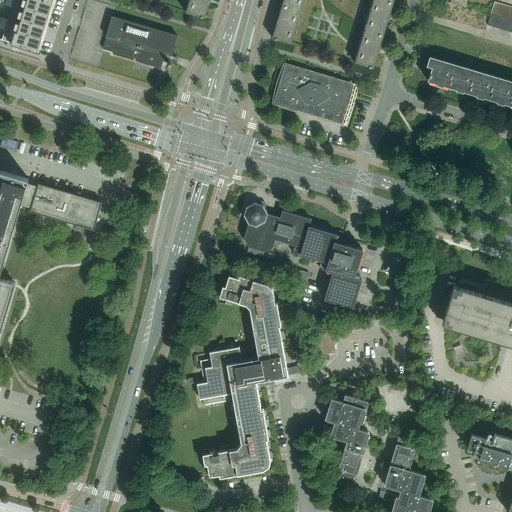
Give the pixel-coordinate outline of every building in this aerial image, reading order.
[(14,0),(2,39),(35,49),(40,51),(55,0),(14,0)] [(189,0),(186,12),(205,18),(210,0),(189,0)] [(282,0),(281,5),(300,11),(303,0),(282,0)] [(384,0),(372,0),(364,29),(383,35),(393,2),(384,0)] [(494,1),(491,13),(496,15),(500,3),(494,1)] [(500,3),(496,15),(502,17),(505,5),(500,3)] [(272,38),(291,43),(300,11),(281,5),(272,38)] [(505,5),(502,17),(507,18),(511,6),(505,5)] [(491,13),(487,25),(493,27),(496,15),(491,13)] [(496,15),(493,27),(499,28),(502,17),(496,15)] [(177,35),(112,16),(106,36),(103,48),(143,60),(142,63),(161,68),(165,54),(172,56),(177,35)] [(502,17),(499,28),(505,30),(508,19),(507,18),(502,17)] [(374,68),(383,35),(364,29),(354,62),(374,68)] [(511,83),(434,60),(435,57),(429,56),(426,65),(424,64),(421,66),(420,69),(421,72),(424,73),(427,71),(430,72),(428,80),(511,105),(511,83)] [(312,114),(334,120),(341,122),(352,84),(285,64),(274,102),(312,114)] [(19,142),(3,137),(0,146),(16,151),(19,142)] [(99,203),(85,199),(28,182),(29,178),(1,169),(0,172),(0,335),(16,282),(0,277),(0,272),(20,205),(92,226),(99,203)] [(353,307),(358,292),(362,279),(355,276),(363,249),(336,240),(338,234),(309,226),(311,219),(283,210),(280,217),(268,213),(268,212),(263,204),(254,201),(245,207),(244,215),(248,223),(244,238),(248,246),(265,251),(273,246),(274,242),(275,242),(277,241),(278,240),(295,245),(293,252),(327,262),(325,269),(332,271),(324,298),(353,307)] [(262,381),(273,379),(272,377),(287,374),(278,324),(280,324),(276,301),(275,302),(272,288),(267,283),(240,274),(239,277),(229,275),(225,286),(222,285),(219,296),(227,298),(226,300),(233,302),(233,300),(246,304),(249,307),(258,357),(252,358),(252,357),(237,359),(234,344),(214,348),(215,357),(200,360),(204,382),(200,382),(204,404),(227,400),(226,393),(232,392),(242,446),(217,451),(216,448),(210,449),(210,452),(203,453),(205,464),(208,464),(210,475),(220,473),(220,476),(264,469),(268,466),(270,460),(266,438),(268,438),(262,408),(261,408),(256,381),(261,380),(262,381)] [(511,280),(508,294),(501,292),(504,284),(487,279),(482,295),(477,293),(479,285),(462,280),(460,286),(453,284),(451,294),(442,291),(439,303),(435,316),(443,318),(442,323),(511,344),(511,280)] [(431,287),(422,284),(416,303),(425,306),(431,287)] [(331,481),(352,487),(361,459),(359,458),(367,431),(358,428),(359,422),(362,422),(368,401),(345,393),(343,400),(331,397),(329,404),(331,405),(327,419),(336,422),(332,436),(349,441),(339,474),(334,473),(331,481)] [(511,511),(511,437),(494,432),(492,438),(471,432),(467,448),(480,452),(478,458),(507,467),(507,468),(511,469),(511,495),(507,511),(511,511)] [(399,436),(398,441),(393,457),(394,457),(386,485),(400,489),(398,495),(396,494),(390,511),(428,511),(427,511),(431,498),(420,494),(426,473),(407,468),(413,448),(418,450),(420,442),(399,436)]
